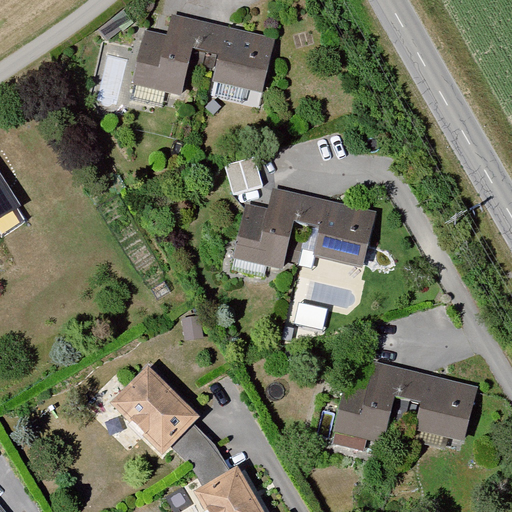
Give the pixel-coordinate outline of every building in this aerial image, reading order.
[(284,39),(172,16),(168,35),(144,31),(132,90),(187,101),(197,55),(223,60),(218,88),(272,99),(284,39)] [(231,162),(234,191),(264,187),(261,159),(231,162)] [(386,215),(275,192),(270,211),(247,206),(234,265),(291,277),(302,227),(324,232),(318,263),(373,274),(386,215)] [(0,231),(15,222),(0,199),(0,231)] [(481,390),(353,358),(333,436),(386,449),(398,402),(423,408),(417,434),(467,446),(481,390)] [(203,420),(155,370),(120,403),(168,453),(203,420)] [(267,511),(243,469),(200,493),(210,511),(267,511)]
